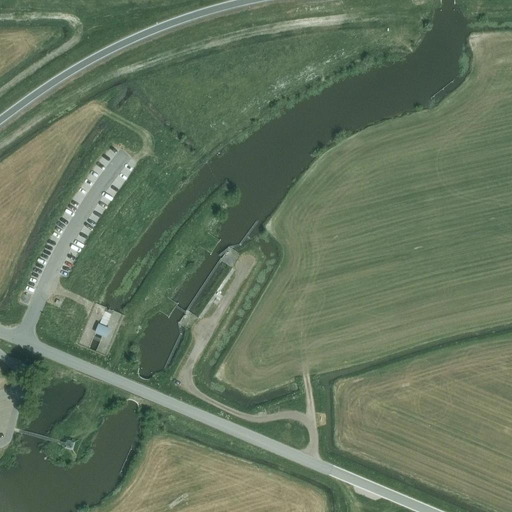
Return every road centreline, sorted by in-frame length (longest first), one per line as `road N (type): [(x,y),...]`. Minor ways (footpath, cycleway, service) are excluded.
road 1 (unclassified): [(430,511),(0,331)]
road 2 (trunk): [(0,120),(122,43),(251,0)]
